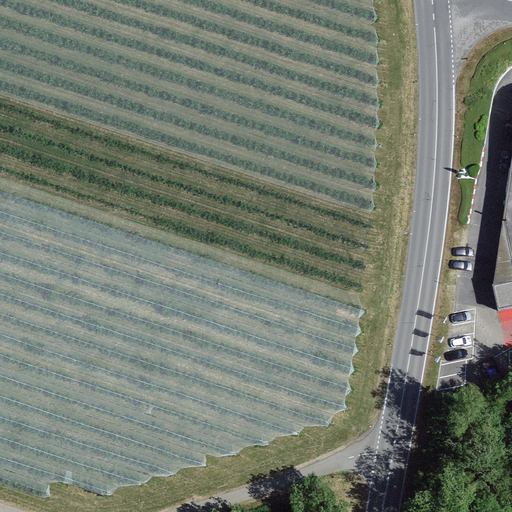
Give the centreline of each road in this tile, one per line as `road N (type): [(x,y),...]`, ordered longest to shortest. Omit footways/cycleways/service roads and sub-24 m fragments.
road 1 (secondary): [(396,453),(438,109),(432,0)]
road 2 (unclassified): [(161,511),(396,453)]
